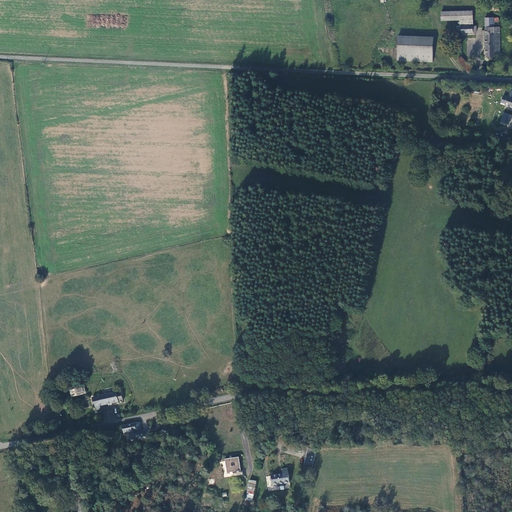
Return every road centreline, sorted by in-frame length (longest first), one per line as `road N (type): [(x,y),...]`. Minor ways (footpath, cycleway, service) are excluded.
road 1 (unclassified): [(511,392),(444,380),(240,394),(0,445)]
road 2 (unclassified): [(511,80),(0,56)]
